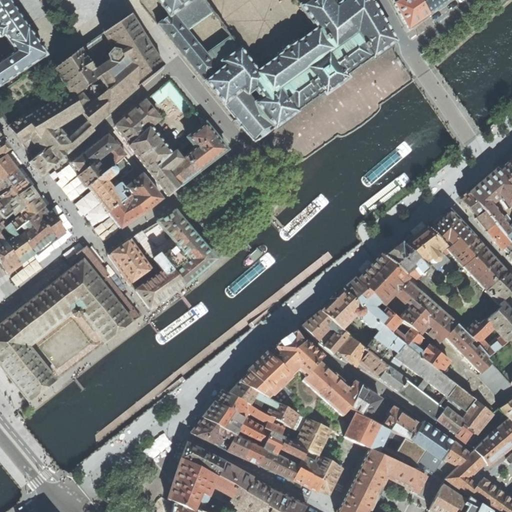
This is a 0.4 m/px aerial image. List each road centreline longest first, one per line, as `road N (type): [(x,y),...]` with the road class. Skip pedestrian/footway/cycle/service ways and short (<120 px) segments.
road 1 (residential): [(511,134),(59,499)]
road 2 (residential): [(476,0),(409,50),(382,0)]
